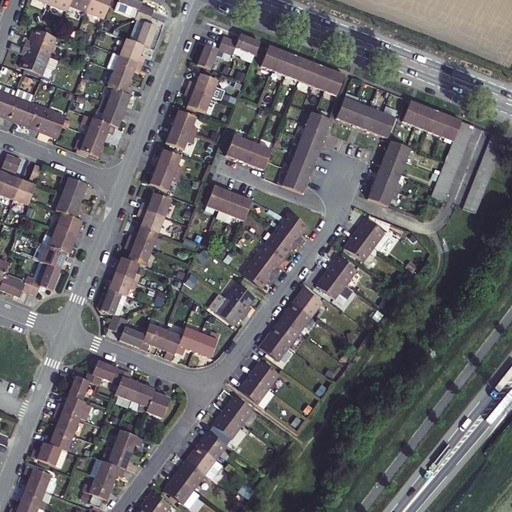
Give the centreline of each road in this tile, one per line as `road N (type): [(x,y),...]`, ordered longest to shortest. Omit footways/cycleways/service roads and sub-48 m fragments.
road 1 (primary): [(227,0),(511,110)]
road 2 (primary): [(511,96),(269,0)]
road 3 (residential): [(211,386),(336,213)]
road 4 (residential): [(120,186),(194,0)]
road 5 (primary): [(511,369),(397,511)]
road 6 (residential): [(0,497),(64,332)]
road 7 (residential): [(211,386),(64,332)]
road 8 (residential): [(64,332),(120,186)]
road 9 (primary): [(410,511),(511,392)]
road 10 (residential): [(119,511),(211,386)]
road 11 (residential): [(0,138),(120,186)]
road 12 (residential): [(220,168),(336,213)]
